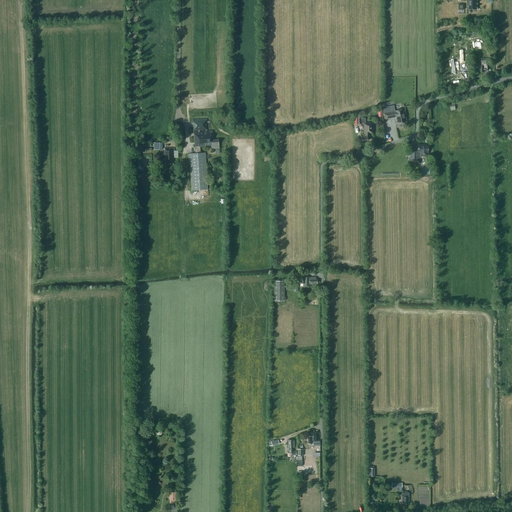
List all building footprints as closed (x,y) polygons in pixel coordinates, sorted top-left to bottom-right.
[(479,65),(479,71),(485,71),(485,68),(488,68),(487,64),(486,63),(486,57),(481,57),(481,65),(479,65)] [(385,119),(386,119),(396,117),(398,123),(405,122),(403,109),(395,111),(383,113),(385,119)] [(364,133),(364,139),(369,139),(369,133),(373,133),(373,123),(365,123),(365,118),(361,118),(361,116),(357,116),(357,124),(361,124),(361,123),(363,123),(364,133)] [(193,119),(194,131),(207,130),(207,119),(193,119)] [(189,154),(191,191),(207,190),(205,153),(201,153),(200,147),(211,147),(212,148),(219,148),(218,139),(213,139),(213,131),(194,132),(195,153),(189,154)] [(413,151),(412,159),(416,159),(416,155),(420,155),(428,155),(428,151),(428,145),(424,145),(424,144),(418,144),(417,152),(416,152),(416,151),(413,151)] [(165,158),(167,158),(167,164),(173,164),(172,158),(174,158),(173,149),(165,149),(165,158)] [(302,277),(302,287),(309,287),(309,284),(312,284),(312,283),(317,284),(317,279),(315,279),(315,277),(309,277),(307,277),(302,277)] [(274,301),(284,301),(284,281),(274,281),(274,301)] [(313,440),(313,444),(319,444),(318,432),(313,432),(313,437),(311,437),(311,435),(308,435),(308,443),(311,443),(311,440),(313,440)]
